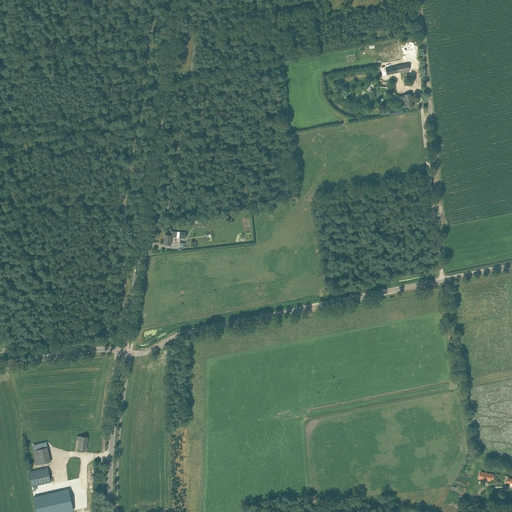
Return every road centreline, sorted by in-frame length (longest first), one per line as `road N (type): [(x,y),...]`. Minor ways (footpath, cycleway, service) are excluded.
road 1 (tertiary): [(124,350),(179,0)]
road 2 (unclassified): [(124,350),(144,353),(183,333),(442,280)]
road 3 (unclassified): [(442,280),(418,107)]
road 4 (tertiary): [(110,511),(124,350)]
road 5 (track): [(62,354),(12,204)]
road 6 (unclassified): [(0,364),(124,350)]
